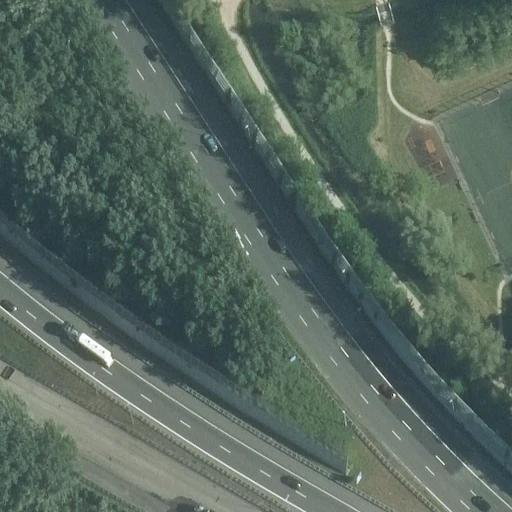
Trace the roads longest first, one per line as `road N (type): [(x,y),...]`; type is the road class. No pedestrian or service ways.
road 1 (motorway): [(480,511),(325,340),(99,0)]
road 2 (motorway): [(330,511),(94,365),(0,290)]
road 3 (motorway): [(0,386),(219,511)]
